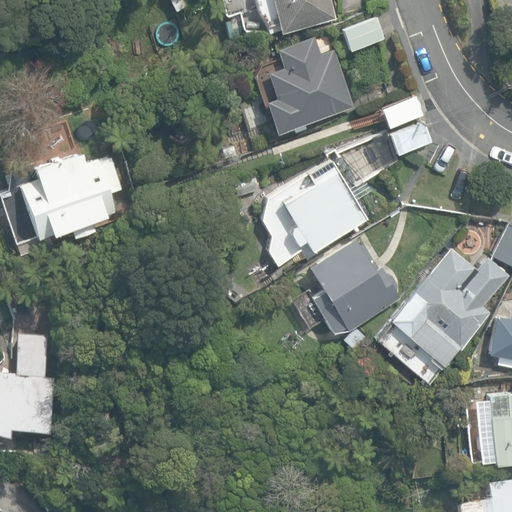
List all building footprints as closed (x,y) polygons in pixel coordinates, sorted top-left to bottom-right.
[(271,0),(279,31),(334,17),(329,0),(271,0)] [(338,27),(345,48),(382,36),(374,14),(338,27)] [(263,99),(274,131),(290,126),(292,130),(304,126),(302,121),(350,105),(330,48),(317,52),(311,35),(275,47),(281,64),(265,70),(274,96),(263,99)] [(377,106),(384,125),(419,114),(413,94),(377,106)] [(387,131),(395,152),(430,140),(423,119),(387,131)] [(13,183),(33,241),(113,214),(106,192),(116,188),(108,162),(97,166),(94,156),(80,160),(76,148),(26,164),(30,177),(13,183)] [(303,239),(310,250),(363,217),(329,163),(309,176),(311,179),(278,199),(293,224),(287,228),(296,243),(303,239)] [(493,257),(511,266),(511,224),(509,223),(493,257)] [(309,295),(330,330),(341,324),(343,327),(397,295),(394,289),(395,281),(390,274),(383,271),(379,264),(372,268),(353,236),(305,264),(320,289),(309,295)] [(447,247),(383,321),(437,368),(487,309),(482,305),(509,274),(484,253),(472,268),(447,247)] [(486,351),(511,356),(511,317),(494,314),(486,351)] [(338,337),(350,350),(364,337),(352,324),(338,337)] [(0,440),(7,442),(9,434),(49,437),(51,381),(43,380),(45,336),(14,334),(12,375),(0,374),(0,440)] [(507,370),(509,358),(495,355),(493,367),(507,370)] [(511,389),(486,392),(492,462),(511,460),(511,389)] [(454,505),(454,511),(511,511),(511,479),(483,484),(486,500),(454,505)]
